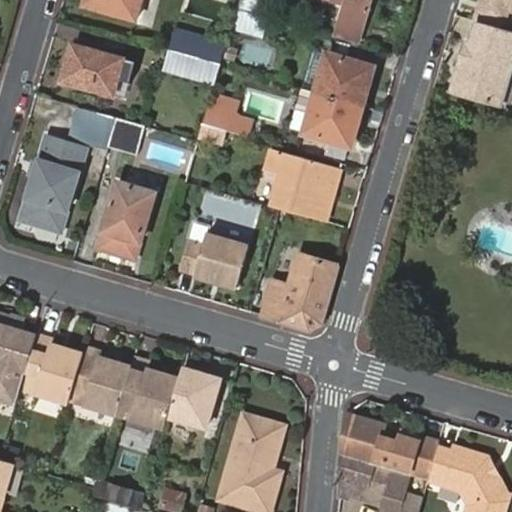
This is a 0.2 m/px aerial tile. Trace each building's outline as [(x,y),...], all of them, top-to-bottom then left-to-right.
[(88,0),(87,5),(139,20),(144,0),(88,0)] [(241,0),(239,7),(265,15),(269,0),(241,0)] [(330,0),(346,5),(368,12),(372,0),(330,0)] [(502,27),(508,7),(483,0),(482,0),(477,19),(481,21),(502,27)] [(511,0),(483,0),(508,7),(511,8),(511,0)] [(359,43),(368,12),(346,5),(337,37),(359,43)] [(265,15),(239,7),(233,27),(264,36),(269,16),(265,15)] [(481,21),(480,24),(511,29),(502,27),(481,21)] [(462,62),(454,92),(505,107),(511,81),(511,29),(480,24),(468,63),(462,62)] [(175,29),(169,50),(221,65),(222,63),(228,45),(175,29)] [(76,44),(65,81),(116,96),(127,59),(76,44)] [(221,65),(169,50),(163,71),(215,86),(221,65)] [(324,52),(312,91),(318,93),(330,53),(324,52)] [(318,93),(365,107),(377,68),(330,53),(318,93)] [(243,112),(279,120),(284,99),(247,90),(243,112)] [(318,93),(312,91),(301,131),(306,132),(318,93)] [(353,147),(365,107),(318,93),(306,132),(353,147)] [(241,109),(211,99),(205,120),(236,129),(241,109)] [(116,134),(121,119),(92,111),(76,107),(67,137),(111,150),(113,146),(116,134)] [(116,134),(113,146),(140,155),(148,127),(121,119),(116,134)] [(90,150),(51,138),(42,166),(39,177),(32,199),(40,201),(55,229),(65,233),(90,150)] [(283,207),(327,221),(327,220),(344,166),(275,146),(268,169),(282,173),(273,205),(283,207)] [(137,261),(158,190),(121,180),(107,230),(101,251),(137,261)] [(40,201),(32,199),(26,221),(55,229),(40,201)] [(250,244),(209,232),(205,243),(189,238),(181,265),(197,271),(196,274),(237,286),(250,244)] [(324,325),(341,266),(307,255),(309,248),(303,247),(292,285),(274,280),(262,316),(312,331),(324,325)] [(0,400),(15,405),(37,333),(0,322),(0,400)] [(56,340),(38,334),(23,388),(71,402),(72,401),(74,394),(83,364),(86,354),(72,350),(62,347),(54,345),(55,342),(56,340)] [(100,351),(88,347),(88,348),(86,354),(83,364),(74,394),(87,398),(100,351)] [(105,352),(100,351),(87,398),(86,403),(121,413),(135,367),(127,364),(117,361),(104,356),(105,352)] [(154,363),(137,358),(135,366),(135,367),(121,413),(121,415),(134,419),(132,425),(155,432),(157,425),(166,428),(173,403),(181,379),(175,377),(163,374),(163,373),(152,371),(154,363)] [(204,374),(184,368),(182,375),(202,382),(204,374)] [(165,369),(163,374),(175,377),(176,372),(165,369)] [(202,382),(182,375),(181,379),(173,403),(211,415),(221,379),(204,374),(202,382)] [(87,398),(74,394),(72,401),(86,405),(86,403),(87,398)] [(429,481),(438,448),(439,447),(403,436),(402,439),(384,434),(383,434),(386,425),(348,414),(344,455),(374,464),(394,470),(422,479),(429,481)] [(247,415),(227,486),(251,493),(247,506),(266,511),(270,511),(280,478),(272,475),(284,426),(247,415)] [(405,431),(403,436),(439,447),(441,442),(405,431)] [(466,511),(507,511),(511,501),(511,494),(509,494),(499,472),(492,473),(488,466),(493,457),(492,456),(457,445),(454,453),(438,448),(429,481),(460,491),(467,510),(466,511)] [(374,464),(344,455),(340,487),(385,500),(394,470),(374,464)] [(492,473),(499,472),(493,457),(488,466),(492,473)] [(0,511),(2,511),(11,480),(15,463),(2,459),(0,458),(0,511)] [(411,511),(422,479),(394,470),(385,500),(381,511),(411,511)] [(419,511),(422,502),(423,499),(429,481),(422,479),(411,511),(419,511)] [(116,488),(101,484),(100,488),(97,497),(112,501),(116,488)] [(251,493),(227,486),(223,500),(247,506),(251,493)] [(133,492),(116,488),(112,501),(130,505),(133,492)] [(164,505),(170,507),(168,511),(194,511),(198,499),(168,490),(164,505)] [(141,509),(145,496),(133,492),(130,505),(141,509)] [(200,503),(198,511),(212,511),(214,505),(200,503)]
